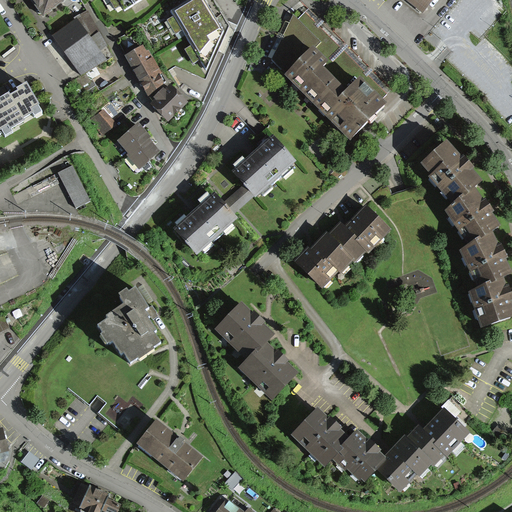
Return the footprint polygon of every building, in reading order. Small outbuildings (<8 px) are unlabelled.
[(28,0),(40,16),(61,0),(28,0)] [(116,0),(122,10),(141,0),(116,0)] [(187,0),(169,11),(204,69),(221,31),(203,0),(187,0)] [(398,0),(422,18),(435,0),(398,0)] [(324,31),(389,96),(395,91),(309,8),(305,12),(324,31)] [(283,74),(324,31),(305,12),(299,19),(294,14),(271,61),(283,74)] [(79,18),(54,36),(83,75),(109,59),(107,56),(113,52),(101,30),(94,35),(79,18)] [(283,74),(349,138),(369,117),(389,96),(324,31),(283,74)] [(124,58),(145,94),(163,83),(142,47),(138,49),(136,44),(121,53),(124,58)] [(34,119),(42,114),(37,105),(39,104),(25,80),(16,86),(17,89),(9,94),(7,91),(0,95),(0,135),(2,135),(5,139),(12,135),(10,131),(23,123),(22,121),(31,115),(34,119)] [(168,86),(150,105),(166,120),(184,101),(168,86)] [(104,137),(116,126),(103,111),(91,121),(104,137)] [(117,139),(130,153),(144,139),(148,136),(136,122),(117,139)] [(253,193),(292,158),(271,135),(232,170),(253,193)] [(156,152),(144,139),(130,153),(126,156),(138,168),(156,152)] [(457,207),(475,191),(483,185),(468,167),(449,143),(424,167),(457,207)] [(75,209),(91,202),(73,165),(57,173),(75,209)] [(473,248),(492,235),(499,230),(488,212),(475,191),(457,207),(448,214),(473,248)] [(194,251),(233,216),(212,193),(173,228),(194,251)] [(365,209),(347,231),(366,247),(372,253),(391,231),(365,209)] [(342,227),(332,240),(351,256),(355,259),(366,247),(347,231),(342,227)] [(461,257),(480,290),(503,281),(511,278),(511,277),(502,257),(492,235),(473,248),(461,257)] [(327,236),(313,252),(332,268),(337,272),(351,256),(332,240),(327,236)] [(296,267),(318,285),(332,268),(313,252),(311,250),(296,267)] [(483,331),(511,319),(511,307),(509,298),(503,281),(480,290),(469,294),(483,331)] [(131,364),(162,343),(155,333),(159,331),(150,319),(152,318),(148,311),(152,309),(138,288),(131,292),(129,289),(120,295),(127,304),(108,317),(110,319),(99,326),(104,334),(101,336),(108,346),(114,342),(123,356),(125,355),(131,364)] [(242,305),(217,332),(249,361),(241,369),(275,400),(298,375),(264,344),(274,334),(242,305)] [(4,315),(0,316),(0,331),(10,327),(4,315)] [(323,407),(295,438),(326,468),(336,458),(365,485),(378,472),(398,491),(418,471),(423,476),(469,427),(447,407),(427,428),(424,425),(392,459),(359,428),(353,435),(323,407)] [(182,479),(201,455),(157,421),(138,445),(182,479)] [(0,427),(0,452),(10,450),(3,427),(0,427)] [(33,467),(41,457),(31,450),(23,460),(33,467)] [(107,498),(109,494),(89,485),(78,511),(81,511),(101,511),(102,510),(107,498)] [(117,511),(121,504),(107,498),(102,510),(106,511),(117,511)] [(255,511),(251,509),(248,511),(247,511),(229,498),(227,501),(223,498),(211,511),(255,511)]
